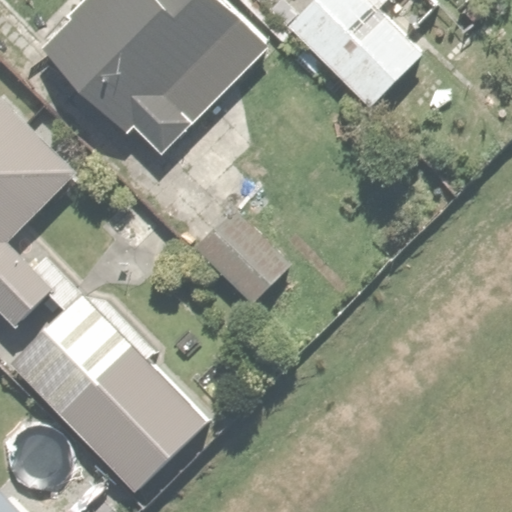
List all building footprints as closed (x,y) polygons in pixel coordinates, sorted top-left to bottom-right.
[(83,0),(46,36),(132,127),(143,116),(167,142),(275,38),(238,0),(83,0)] [(383,0),(307,0),(291,19),(380,96),(429,39),(383,0)] [(0,79),(0,293),(18,311),(70,259),(29,217),(83,163),(0,79)] [(241,197),(198,240),(252,294),(295,251),(241,197)] [(81,282),(14,352),(141,475),(208,406),(81,282)] [(44,511),(11,477),(0,488),(0,511),(44,511)]
